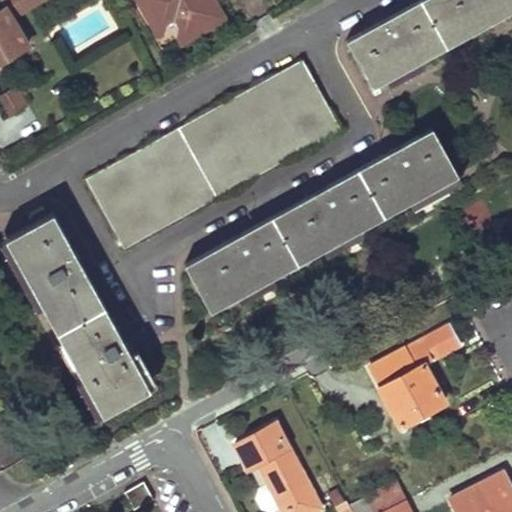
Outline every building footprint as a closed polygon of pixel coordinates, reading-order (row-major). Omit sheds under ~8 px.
[(0,61),(28,46),(12,19),(30,8),(25,0),(0,0),(5,7),(0,9),(0,61)] [(141,0),(150,18),(169,9),(172,15),(179,11),(193,37),(225,19),(214,0),(141,0)] [(511,0),(417,0),(344,41),(370,88),(511,9),(511,0)] [(300,61),(83,180),(121,250),(338,130),(300,61)] [(20,107),(10,90),(0,97),(0,103),(8,115),(20,107)] [(397,146),(183,265),(209,311),(456,176),(430,129),(397,146)] [(51,213),(3,239),(101,414),(148,388),(134,364),(83,271),(51,213)] [(448,324),(368,366),(399,427),(443,403),(424,364),(459,345),(448,324)] [(312,511),(320,508),(273,421),(232,443),(246,468),(255,463),(266,482),(257,487),(254,498),(259,508),(270,511),(279,507),(281,511),(312,511)] [(455,511),(511,511),(511,494),(501,473),(448,499),(455,511)] [(143,482),(126,492),(135,508),(152,498),(143,482)] [(410,511),(396,482),(349,504),(352,511),(410,511)]
